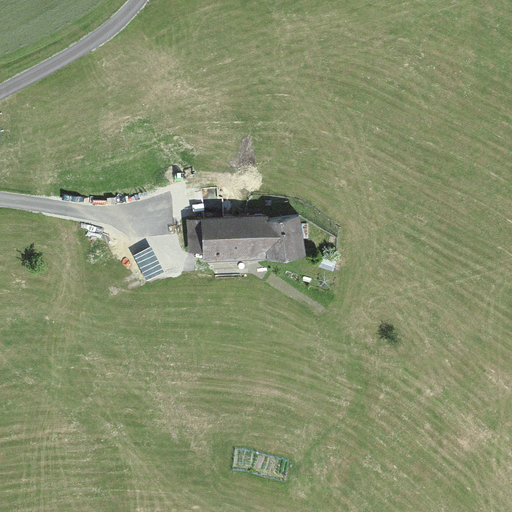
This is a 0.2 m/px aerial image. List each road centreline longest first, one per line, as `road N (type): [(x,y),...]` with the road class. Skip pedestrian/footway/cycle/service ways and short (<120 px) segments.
road 1 (track): [(0,204),(74,212),(166,258)]
road 2 (track): [(140,0),(123,26),(0,96)]
